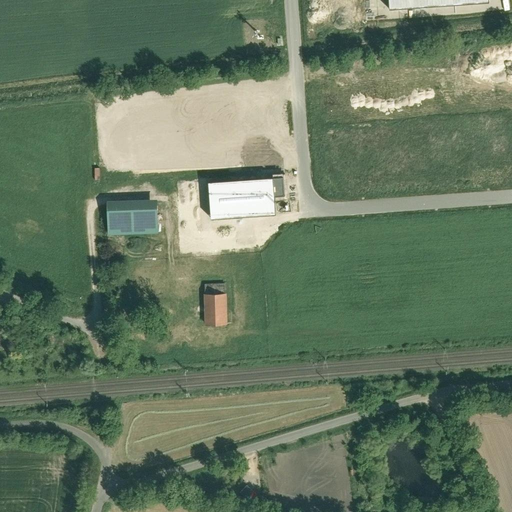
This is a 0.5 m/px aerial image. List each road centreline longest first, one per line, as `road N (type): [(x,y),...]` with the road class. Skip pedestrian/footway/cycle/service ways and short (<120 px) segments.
road 1 (unclassified): [(511,195),(307,211),(290,0)]
road 2 (residential): [(100,483),(180,470),(436,393)]
road 3 (unclassified): [(100,483),(103,452),(84,435),(47,422),(0,424)]
road 4 (unclassified): [(436,393),(484,511)]
